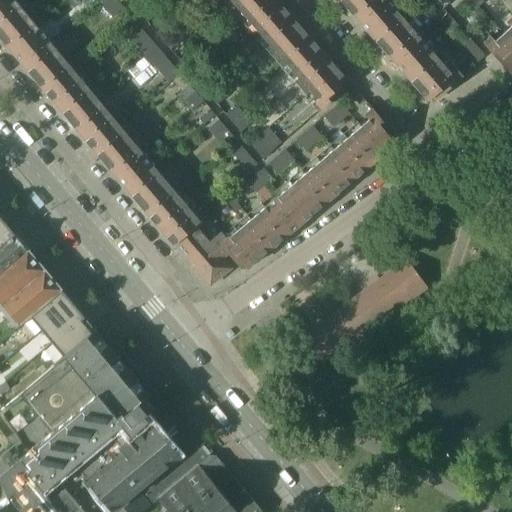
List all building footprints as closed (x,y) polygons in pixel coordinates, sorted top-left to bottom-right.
[(0,0),(0,12),(13,2),(11,0),(0,0)] [(66,0),(73,9),(83,0),(66,0)] [(112,18),(123,8),(115,0),(99,0),(98,1),(112,18)] [(146,23),(157,13),(145,0),(139,0),(132,6),(146,23)] [(253,0),(226,0),(238,13),(253,0)] [(302,29),(275,0),(253,0),(238,13),(273,53),(302,29)] [(359,23),(385,1),(384,0),(346,0),(342,4),(359,23)] [(472,12),(483,2),(481,0),(463,0),(463,1),(472,12)] [(402,21),(385,1),(359,23),(377,43),(402,21)] [(36,30),(25,16),(13,2),(0,12),(0,37),(11,51),(36,30)] [(510,27),(502,34),(511,46),(511,16),(506,22),(510,27)] [(419,40),(402,21),(377,43),(394,63),(419,40)] [(448,37),(459,28),(454,23),(444,32),(448,37)] [(169,50),(180,41),(166,24),(155,34),(169,50)] [(319,50),(302,29),(273,53),(292,74),(319,50)] [(23,64),(48,43),(36,30),(11,51),(23,64)] [(145,56),(156,47),(142,30),(131,40),(145,56)] [(511,46),(502,34),(494,41),(490,36),(483,42),(506,69),(509,66),(511,69),(511,46)] [(438,62),(419,40),(394,63),(413,84),(438,62)] [(473,66),(484,56),(470,40),(459,50),(473,66)] [(72,72),(59,56),(48,43),(23,64),(47,94),(72,72)] [(336,69),(319,50),(292,74),(308,93),(336,69)] [(168,84),(179,74),(165,58),(154,67),(168,84)] [(435,100),(462,76),(455,69),(449,74),(438,62),(413,84),(427,101),(432,96),(435,100)] [(198,84),(209,74),(200,63),(189,73),(198,84)] [(318,112),(344,88),(341,84),(346,80),(336,69),(308,93),(316,101),(312,104),(318,112)] [(95,99),(77,78),(72,72),(47,94),(69,120),(95,99)] [(216,105),(227,96),(213,79),(202,88),(216,105)] [(191,111),(202,102),(188,85),(177,95),(191,111)] [(358,105),(364,101),(354,90),(349,94),(358,105)] [(118,126),(113,120),(95,99),(69,120),(92,148),(118,126)] [(332,128),(348,114),(339,103),(323,117),(332,128)] [(239,132),(250,123),(236,107),(225,116),(239,132)] [(394,136),(371,109),(364,114),(368,120),(358,128),(381,155),(394,144),(390,139),(394,136)] [(203,125),(214,116),(209,110),(198,119),(203,125)] [(221,146),(232,137),(218,120),(207,130),(221,146)] [(141,153),(130,140),(118,126),(92,148),(115,175),(141,153)] [(305,151),(321,137),(312,126),(295,140),(305,151)] [(267,128),(260,134),(269,145),(273,150),(281,144),(267,128)] [(381,155),(358,128),(332,150),(355,177),(381,155)] [(258,154),(269,145),(260,134),(249,143),(258,154)] [(245,174),(256,165),(237,143),(226,152),(245,174)] [(277,175),(294,161),(284,150),(268,164),(277,175)] [(355,177),(332,150),(303,175),(326,201),(344,187),(344,186),(355,177)] [(128,190),(153,168),(141,153),(115,175),(128,190)] [(176,195),(165,182),(153,168),(128,190),(150,217),(176,195)] [(255,194),(272,180),(262,169),(246,183),(255,194)] [(326,201),(303,175),(271,202),(293,229),(326,201)] [(173,245),(194,228),(200,223),(176,195),(150,217),(173,245)] [(224,201),(234,212),(239,207),(230,196),(224,201)] [(293,229),(271,202),(252,218),(275,245),(293,229)] [(275,245),(252,218),(227,240),(221,244),(229,253),(239,266),(243,263),(247,268),(275,245)] [(3,221),(0,223),(0,245),(13,235),(13,236),(14,235),(3,221)] [(219,261),(229,253),(221,244),(227,240),(221,233),(207,245),(194,228),(173,245),(187,261),(190,258),(210,281),(225,268),(219,261)] [(16,236),(0,249),(0,274),(28,251),(27,250),(16,236)] [(381,275),(398,263),(388,250),(372,262),(381,275)] [(28,251),(0,274),(0,302),(3,306),(44,271),(28,251)] [(321,363),(426,287),(407,261),(302,337),(321,363)] [(44,271),(3,306),(19,325),(61,290),(44,271)] [(61,292),(30,317),(41,330),(72,304),(61,290),(60,291),(61,292)] [(72,304),(41,330),(52,343),(83,317),(72,304)] [(83,317),(52,343),(63,356),(93,330),(93,331),(94,330),(83,317)] [(261,511),(225,468),(218,473),(202,472),(196,465),(203,459),(172,423),(165,414),(170,410),(169,406),(159,394),(154,392),(150,396),(94,330),(93,331),(0,409),(0,410),(0,411),(12,401),(15,405),(21,399),(50,433),(0,474),(0,482),(5,489),(5,491),(12,499),(12,501),(19,510),(19,511),(261,511)] [(5,382),(0,385),(0,394),(9,389),(5,382)]
